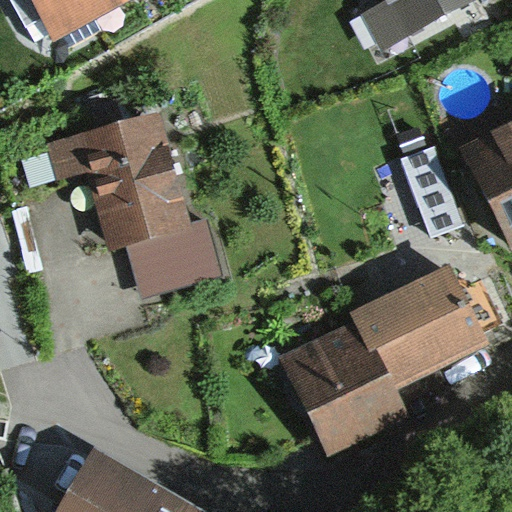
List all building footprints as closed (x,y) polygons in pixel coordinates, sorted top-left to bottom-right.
[(13,0),(29,27),(43,18),(54,40),(127,0),(13,0)] [(382,0),(382,1),(359,13),(380,52),(475,0),(382,0)] [(161,114),(48,146),(59,186),(90,177),(110,248),(127,243),(192,225),(161,114)] [(511,123),(463,148),(511,244),(511,123)] [(435,147),(403,159),(433,235),(464,223),(435,147)] [(192,225),(127,243),(143,299),(223,275),(207,221),(192,225)] [(351,313),(355,322),(372,356),(377,353),(396,392),(491,346),(452,264),(351,313)] [(355,322),(281,358),(328,453),(407,414),(396,392),(377,353),(372,356),(355,322)] [(207,511),(95,450),(60,511),(207,511)]
